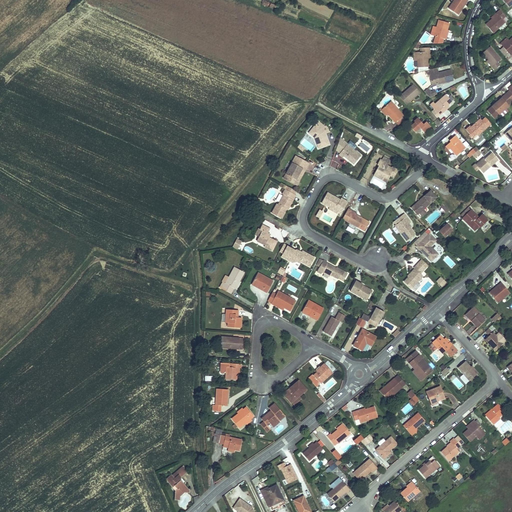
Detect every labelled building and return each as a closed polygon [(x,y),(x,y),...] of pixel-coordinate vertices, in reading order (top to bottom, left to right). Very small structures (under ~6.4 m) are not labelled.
[(454,0),(449,8),(458,15),(464,6),(463,6),(466,1),(467,1),(467,0),(454,0)] [(486,24),(493,33),(505,22),(502,19),(505,16),(500,10),(497,13),(498,14),(492,19),(486,24)] [(435,36),(433,44),(442,43),(443,39),(446,39),(448,32),(446,31),(447,30),(449,23),(439,20),(437,27),(434,36),(435,36)] [(509,53),(511,55),(511,54),(511,37),(509,41),(503,46),(503,47),(509,53)] [(498,62),(501,59),(490,47),(483,53),(488,59),(494,66),(496,68),(500,65),(498,62)] [(500,49),(506,56),(509,53),(503,47),(500,49)] [(428,67),(429,67),(428,59),(428,52),(430,52),(430,48),(420,48),(420,52),(417,52),(418,61),(418,67),(428,67)] [(487,61),(494,70),(496,68),(488,59),(487,61)] [(429,75),(439,73),(437,68),(428,70),(425,71),(426,73),(430,78),(429,75)] [(430,78),(432,85),(454,80),(451,70),(439,73),(429,75),(430,78)] [(409,102),(420,93),(413,84),(402,94),(409,102)] [(424,91),(430,98),(437,94),(435,90),(431,92),(428,88),(424,91)] [(399,96),(406,104),(409,102),(402,94),(399,96)] [(430,105),(439,115),(443,113),(441,111),(447,106),(452,102),(451,101),(448,97),(446,94),(435,104),(433,102),(430,105)] [(502,98),(508,104),(511,101),(506,94),(502,98)] [(487,111),(494,119),(499,114),(505,109),(509,106),(508,104),(502,98),(498,101),(499,102),(494,106),(493,105),(487,111)] [(396,122),(398,125),(404,120),(401,117),(403,115),(391,101),(383,108),(386,112),(385,114),(386,114),(388,114),(395,123),(396,122)] [(499,114),(502,117),(508,112),(505,109),(499,114)] [(410,126),(415,132),(420,128),(424,132),(431,127),(426,121),(423,124),(417,118),(414,121),(415,122),(410,126)] [(486,118),(482,121),(487,127),(491,124),(486,118)] [(465,130),(473,138),(477,134),(478,135),(487,127),(482,121),(480,119),(471,127),(470,126),(465,130)] [(312,136),(315,138),(319,148),(329,144),(325,134),(324,134),(323,132),(324,131),(322,130),(325,126),(316,120),(314,123),(316,124),(311,130),(314,133),(312,136)] [(450,148),(456,156),(464,149),(461,145),(462,144),(455,136),(449,140),(451,142),(447,145),(450,148)] [(477,143),(480,146),(486,140),(483,137),(477,143)] [(340,153),(339,154),(343,158),(344,156),(347,159),(348,159),(350,160),(350,161),(354,164),(361,156),(354,150),(347,144),(347,143),(340,138),(336,150),(340,153)] [(347,144),(354,150),(358,146),(349,140),(347,143),(347,144)] [(495,151),(498,154),(507,148),(505,144),(495,151)] [(468,155),(470,157),(473,155),(476,152),(475,151),(473,149),(471,151),(468,155)] [(479,168),(482,172),(490,165),(491,166),(498,160),(492,153),(485,159),(484,157),(476,164),(479,168)] [(284,178),(297,185),(299,181),(296,179),(306,162),(296,156),(284,178)] [(376,177),(382,180),(384,177),(388,179),(390,176),(393,177),(398,169),(393,167),(392,168),(387,165),(388,163),(382,160),(380,159),(378,165),(379,166),(381,167),(380,169),(378,168),(375,172),(378,174),(376,177)] [(296,179),(299,181),(309,163),(306,162),(296,179)] [(482,172),(483,173),(491,166),(490,165),(482,172)] [(372,183),(386,188),(388,183),(374,177),(372,183)] [(284,189),(294,194),(296,191),(286,186),(284,189)] [(272,213),(281,218),(288,206),(289,207),(293,200),(292,199),(294,194),(285,189),(282,194),(283,195),(283,196),(278,204),(277,204),(272,213)] [(430,190),(411,208),(417,215),(419,213),(423,209),(437,197),(430,190)] [(338,212),(341,214),(348,202),(341,198),(340,200),(337,198),(336,199),(335,198),(335,197),(327,193),(322,203),(338,212)] [(440,206),(446,213),(449,211),(442,203),(440,206)] [(479,218),(471,210),(468,207),(461,215),(463,218),(475,229),(480,225),(481,226),(487,220),(482,215),(479,218)] [(356,226),(365,231),(370,222),(356,215),(357,213),(348,209),(342,219),(350,223),(356,226)] [(395,226),(407,241),(415,235),(410,228),(407,224),(408,223),(410,222),(404,214),(401,216),(403,219),(396,225),(395,226)] [(394,222),(396,225),(403,219),(401,216),(394,222)] [(463,218),(475,230),(475,229),(463,218)] [(439,231),(445,237),(452,230),(447,224),(439,231)] [(264,247),(272,251),(277,242),(269,238),(268,233),(270,229),(262,225),(260,229),(262,231),(259,237),(257,241),(265,245),(264,247)] [(414,243),(417,246),(428,235),(425,232),(414,243)] [(426,256),(431,261),(438,254),(430,246),(436,241),(429,233),(428,235),(417,246),(416,246),(420,250),(421,248),(426,253),(426,256)] [(310,267),(315,258),(305,253),(304,254),(301,252),(297,250),(295,250),(287,246),(283,253),(281,256),(293,263),(296,261),(300,263),(301,262),(310,267)] [(338,278),(343,281),(347,274),(336,268),(335,269),(334,269),(334,267),(327,263),(327,262),(323,260),(317,272),(321,274),(322,272),(330,276),(330,275),(338,279),(338,278)] [(419,262),(426,268),(428,265),(422,260),(419,262)] [(404,282),(411,289),(423,276),(420,274),(426,268),(419,262),(414,268),(415,269),(410,273),(412,275),(409,278),(408,277),(404,282)] [(235,289),(244,272),(235,267),(229,277),(225,284),(224,283),(224,284),(222,284),(220,288),(222,288),(221,288),(231,294),(234,288),(235,289)] [(252,284),(267,292),(273,281),(258,273),(252,284)] [(437,282),(441,286),(445,283),(440,278),(437,282)] [(350,291),(361,297),(362,294),(368,298),(372,291),(365,286),(364,287),(362,286),(362,285),(363,285),(355,281),(350,291)] [(489,293),(497,303),(510,292),(502,283),(489,293)] [(268,300),(272,303),(277,295),(272,292),(268,300)] [(272,303),(276,305),(277,303),(281,306),(282,304),(284,305),(283,307),(284,307),(290,311),(295,301),(278,292),(277,295),(272,303)] [(302,312),(317,320),(323,309),(309,300),(302,312)] [(369,319),(378,323),(384,312),(376,307),(370,318),(369,319)] [(471,321),(478,327),(485,320),(479,314),(480,313),(474,307),(466,314),(472,320),(471,321)] [(228,327),(240,328),(241,318),(238,317),(235,317),(236,310),(226,309),(226,314),(226,322),(228,323),(228,327)] [(323,332),(331,336),(340,321),(341,322),(345,316),(339,312),(335,318),(332,317),(323,332)] [(356,324),(362,327),(365,322),(365,321),(359,318),(356,324)] [(362,329),(353,346),(362,350),(365,344),(364,344),(365,342),(366,343),(371,345),(376,337),(362,329)] [(493,332),(485,340),(491,346),(492,345),(496,350),(503,343),(502,343),(505,340),(499,333),(496,336),(493,332)] [(445,351),(451,357),(457,351),(449,342),(448,344),(440,335),(432,342),(433,343),(437,348),(442,354),(445,351)] [(220,347),(243,349),(243,338),(221,337),(220,347)] [(429,346),(433,351),(437,348),(433,343),(429,346)] [(406,359),(421,376),(430,368),(416,351),(406,359)] [(313,376),(320,383),(336,369),(328,361),(320,367),(322,368),(318,372),(313,376)] [(463,374),(469,381),(477,374),(476,374),(471,367),(465,361),(458,368),(463,374)] [(241,368),(241,364),(230,363),(230,367),(229,367),(229,363),(221,363),(220,372),(226,373),(226,379),(236,380),(237,368),(240,368),(241,368)] [(226,379),(226,381),(239,381),(240,368),(237,368),(236,380),(226,379)] [(413,372),(420,380),(432,370),(430,368),(421,376),(415,369),(413,372)] [(309,377),(317,386),(320,383),(313,376),(312,374),(309,377)] [(460,377),(465,384),(469,381),(463,374),(460,377)] [(394,378),(402,387),(406,384),(398,375),(394,378)] [(380,392),(387,400),(402,387),(394,378),(385,386),(386,387),(380,392)] [(284,393),(291,402),(296,398),(299,396),(306,390),(299,381),(292,387),(293,388),(289,391),(288,390),(284,393)] [(427,392),(431,403),(437,401),(444,398),(440,387),(427,392)] [(221,405),(226,406),(226,400),(227,400),(228,389),(217,389),(216,405),(213,405),(212,411),(220,412),(221,405)] [(407,393),(412,398),(415,395),(411,390),(407,393)] [(291,402),(293,405),(301,398),(299,396),(296,398),(291,402)] [(408,403),(400,409),(405,415),(413,408),(408,403)] [(261,424),(267,432),(270,429),(267,425),(270,423),(272,425),(278,419),(279,420),(285,416),(275,404),(269,408),(271,411),(272,412),(270,414),(269,412),(261,419),(264,422),(261,424)] [(486,416),(493,424),(500,418),(499,417),(505,412),(498,404),(492,409),(493,410),(486,416)] [(239,428),(246,423),(250,419),(254,416),(246,407),(243,410),(240,412),(241,413),(239,414),(239,413),(238,413),(232,419),(239,428)] [(352,412),(355,420),(359,418),(360,422),(377,417),(374,407),(365,409),(365,410),(365,411),(363,412),(362,409),(352,412)] [(403,426),(410,433),(413,431),(415,431),(416,429),(417,428),(425,420),(418,413),(403,426)] [(466,426),(468,429),(473,425),(472,424),(475,421),(474,420),(466,426)] [(463,434),(470,442),(476,436),(483,430),(479,426),(475,421),(472,424),(473,425),(468,429),(463,434)] [(338,443),(344,438),(350,434),(350,433),(344,425),(338,430),(331,435),(331,434),(327,437),(335,445),(338,443)] [(476,436),(478,439),(486,433),(483,430),(476,436)] [(234,449),(239,451),(242,440),(229,437),(230,434),(222,433),(222,435),(221,435),(219,443),(224,444),(227,445),(228,443),(229,443),(228,448),(229,448),(234,449)] [(213,441),(219,443),(221,435),(215,434),(214,434),(214,436),(213,441)] [(354,441),(357,444),(364,438),(361,435),(354,441)] [(455,439),(460,445),(463,442),(458,436),(455,439)] [(376,450),(384,459),(391,452),(389,451),(397,444),(391,437),(376,450)] [(441,452),(448,461),(459,452),(457,449),(460,446),(460,445),(455,439),(454,438),(450,441),(451,443),(441,452)] [(303,454),(309,461),(323,449),(317,441),(314,444),(309,448),(303,454)] [(353,449),(352,446),(355,445),(353,442),(341,447),(344,453),(353,449)] [(332,453),(338,460),(341,457),(335,450),(332,453)] [(419,470),(425,478),(439,466),(432,457),(429,460),(430,461),(424,466),(419,470)] [(353,473),(359,481),(371,471),(372,472),(377,468),(369,459),(353,473)] [(286,466),(284,462),(278,465),(280,470),(281,469),(288,483),(298,479),(291,464),(286,466)] [(169,483),(175,490),(180,496),(185,492),(187,493),(188,488),(184,483),(186,482),(184,480),(182,481),(181,480),(181,477),(185,474),(180,469),(172,475),(168,478),(171,482),(169,483)] [(327,494),(334,502),(346,492),(347,493),(350,490),(339,478),(330,485),(333,489),(327,494)] [(401,493),(407,501),(420,491),(413,483),(408,487),(401,493)] [(262,492),(269,507),(283,500),(276,485),(269,489),(262,492)] [(294,501),(299,511),(310,511),(303,496),(294,501)] [(239,511),(254,511),(252,507),(251,508),(249,507),(249,506),(240,499),(234,508),(239,511)] [(399,500),(396,503),(403,511),(405,511),(407,510),(399,500)] [(383,511),(384,511),(403,511),(396,503),(394,501),(389,506),(383,511)]
